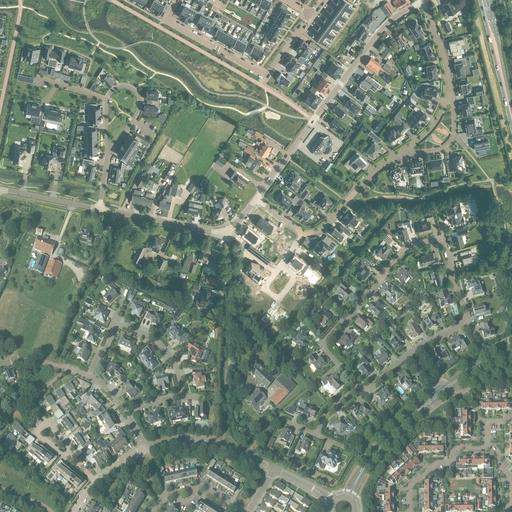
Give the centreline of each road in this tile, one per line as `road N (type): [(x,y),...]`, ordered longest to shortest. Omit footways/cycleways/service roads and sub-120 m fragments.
road 1 (tertiary): [(256,198),(377,34),(421,1)]
road 2 (residential): [(446,243),(437,238),(402,250),(320,340),(361,390)]
road 3 (residential): [(87,375),(118,320),(149,336),(167,359),(172,390),(124,412)]
road 4 (residential): [(164,20),(266,76),(311,13)]
road 5 (residential): [(225,369),(226,231)]
road 6 (residential): [(273,469),(211,440),(144,448)]
road 7 (tertiary): [(349,493),(388,435),(438,393)]
road 8 (tertiary): [(99,210),(226,231)]
road 9 (residential): [(304,232),(325,225),(399,154)]
road 10 (primary): [(511,120),(482,0)]
road 11 (residential): [(486,444),(454,448),(448,460),(429,464),(408,484),(411,511)]
